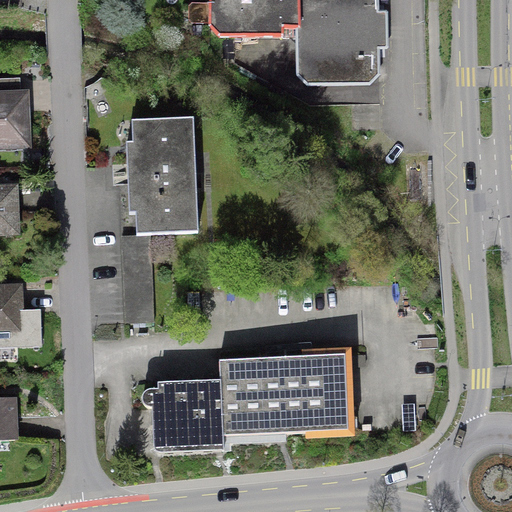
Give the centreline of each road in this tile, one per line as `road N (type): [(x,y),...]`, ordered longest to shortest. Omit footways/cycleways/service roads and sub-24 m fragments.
road 1 (residential): [(62,0),(84,511)]
road 2 (secondary): [(155,511),(443,483)]
road 3 (primary): [(470,173),(481,348),(468,436)]
road 4 (primary): [(466,0),(470,173)]
road 5 (primary): [(504,169),(501,0)]
